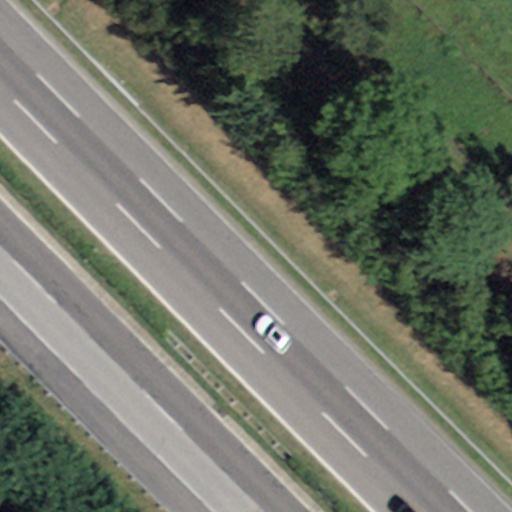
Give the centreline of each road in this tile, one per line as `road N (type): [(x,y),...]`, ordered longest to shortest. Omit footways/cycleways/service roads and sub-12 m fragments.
road 1 (motorway): [(445,511),(0,63)]
road 2 (motorway): [(0,249),(260,511)]
road 3 (track): [(511,243),(270,0)]
